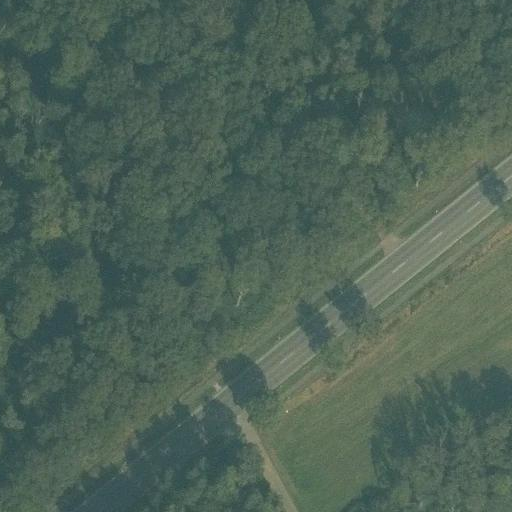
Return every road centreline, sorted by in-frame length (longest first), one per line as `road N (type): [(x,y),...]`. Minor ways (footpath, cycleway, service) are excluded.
road 1 (secondary): [(511,177),(230,404)]
road 2 (track): [(228,0),(406,263)]
road 3 (secondary): [(230,404),(100,511)]
road 4 (unclassified): [(230,404),(289,511)]
